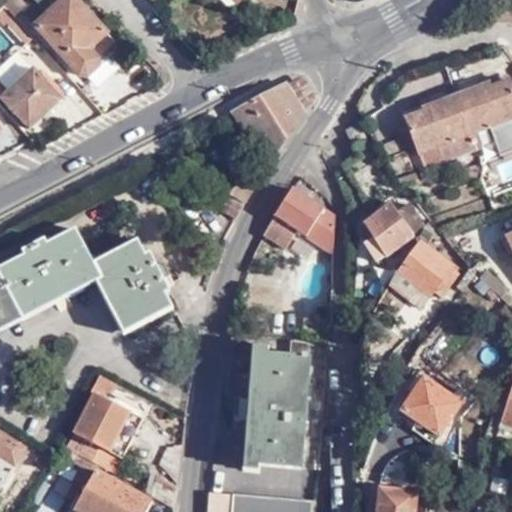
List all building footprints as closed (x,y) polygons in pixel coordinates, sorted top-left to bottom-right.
[(6,0),(4,3),(12,12),(25,1),(24,0),(6,0)] [(38,0),(48,11),(35,24),(81,75),(87,75),(97,66),(99,60),(96,56),(113,40),(76,0),(38,0)] [(34,67),(2,96),(29,127),(61,99),(34,67)] [(318,99),(305,76),(287,85),(305,114),(305,113),(318,99)] [(507,128),(511,137),(511,136),(511,80),(511,79),(495,85),(493,82),(425,106),(426,111),(409,117),(428,167),(446,161),(445,156),(457,150),(458,145),(507,128)] [(305,114),(287,85),(235,114),(268,166),(305,114)] [(359,154),(374,145),(364,127),(361,122),(346,130),(359,154)] [(446,161),(511,137),(507,128),(458,145),(457,150),(445,156),(446,161)] [(237,218),(246,202),(227,192),(244,166),(224,154),(206,181),(210,201),(237,218)] [(246,202),(261,176),(244,166),(227,192),(246,202)] [(266,234),(287,248),(298,232),(319,245),(333,254),(336,215),(295,188),(266,234)] [(376,237),(389,257),(416,238),(394,205),(367,222),(376,237)] [(91,255),(73,223),(0,262),(0,313),(96,265),(131,332),(176,310),(150,253),(143,256),(133,235),(91,255)] [(380,261),(389,257),(376,237),(367,242),(380,261)] [(401,272),(427,293),(432,296),(434,293),(442,299),(461,275),(454,269),(454,267),(422,243),(401,272)] [(420,301),(427,293),(401,272),(394,280),(420,301)] [(327,291),(314,292),(314,301),(326,301),(327,291)] [(254,465),(302,470),(309,350),(305,345),(290,344),(289,356),(263,353),(254,465)] [(90,442),(82,456),(103,468),(116,477),(146,419),(108,400),(117,385),(101,376),(91,394),(90,394),(97,397),(78,435),(90,442)] [(439,434),(463,400),(425,376),(404,410),(439,434)] [(0,487),(7,492),(15,481),(9,477),(17,465),(15,464),(24,451),(0,434),(0,487)] [(90,442),(78,435),(70,451),(81,456),(82,456),(90,442)] [(36,466),(49,474),(54,465),(43,456),(36,466)] [(76,511),(148,511),(154,504),(97,471),(75,511),(76,511)] [(151,473),(140,491),(158,501),(170,508),(174,485),(151,473)] [(380,488),(378,511),(415,511),(417,492),(380,488)] [(231,511),(309,511),(311,500),(233,493),(231,511)]
